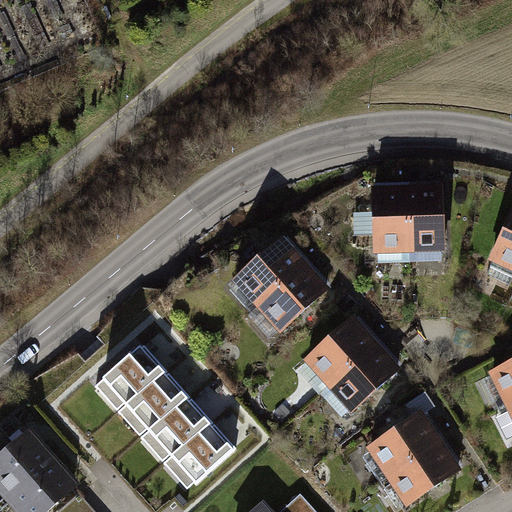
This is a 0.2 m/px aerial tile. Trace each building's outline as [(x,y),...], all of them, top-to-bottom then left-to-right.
[(377,266),(415,265),(414,189),(376,190),(377,266)] [(451,189),(414,189),(415,265),(452,264),(451,189)] [(511,222),(489,265),(511,277),(511,222)] [(236,289),(260,316),(313,268),(289,241),(236,289)] [(336,293),(313,268),(260,316),(282,341),(336,293)] [(303,368),(328,395),(382,344),(357,317),(303,368)] [(103,380),(126,406),(167,370),(144,344),(103,380)] [(406,370),(382,344),(328,395),(352,420),(406,370)] [(511,368),(489,380),(505,413),(511,410),(511,368)] [(126,406),(149,432),(190,396),(167,370),(126,406)] [(149,432),(171,457),(213,422),(190,396),(149,432)] [(369,457),(390,487),(449,448),(429,417),(369,457)] [(171,457),(196,486),(237,450),(213,422),(171,457)] [(0,467),(0,495),(13,510),(62,466),(35,436),(0,467)] [(416,511),(469,477),(449,448),(390,487),(406,511),(416,511)] [(88,495),(62,466),(13,510),(15,511),(68,511),(84,498),(88,495)] [(96,511),(84,498),(68,511),(96,511)]
